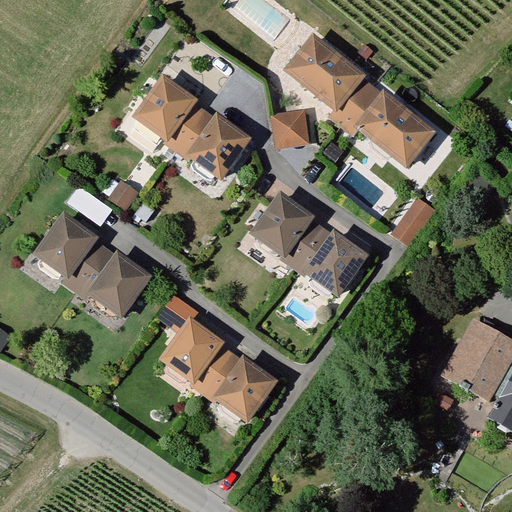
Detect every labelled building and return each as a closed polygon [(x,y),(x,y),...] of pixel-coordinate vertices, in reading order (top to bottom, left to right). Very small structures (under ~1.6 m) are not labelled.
[(366,77),(313,37),(284,75),(337,115),(366,77)] [(197,103),(164,78),(134,120),(168,144),(197,103)] [(438,134),(386,92),(356,130),(408,172),(438,134)] [(305,112),(273,116),(278,150),(310,146),(305,112)] [(252,142),(218,117),(188,159),(222,183),(252,142)] [(314,220),(281,195),(251,237),(285,261),(314,220)] [(419,195),(393,232),(411,245),(437,208),(419,195)] [(99,240),(66,216),(36,257),(70,281),(99,240)] [(369,259),(335,235),(305,276),(339,301),(369,259)] [(151,280),(117,256),(88,297),(121,321),(151,280)] [(177,292),(168,306),(190,321),(199,307),(177,292)] [(224,346),(190,322),(160,363),(194,388),(224,346)] [(511,357),(511,346),(474,324),(443,378),(493,407),(483,425),(511,441),(511,368),(507,366),(511,357)] [(277,385),(244,361),(214,402),(248,426),(277,385)]
